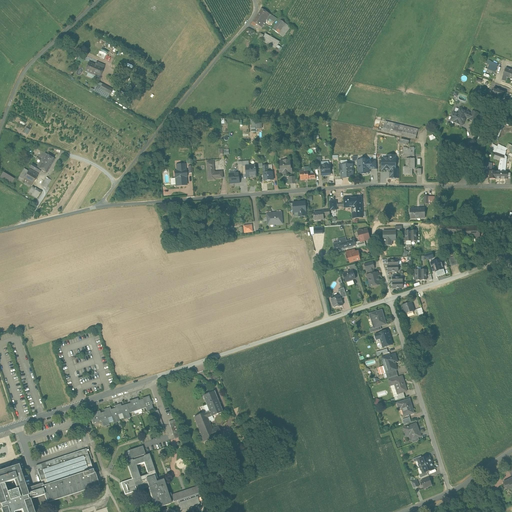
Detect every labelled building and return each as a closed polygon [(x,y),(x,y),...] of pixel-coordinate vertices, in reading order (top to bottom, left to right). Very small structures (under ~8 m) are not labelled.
[(270,14),(262,9),(251,24),(255,27),(256,24),(262,28),(264,24),(265,24),(264,23),(267,20),(268,21),(269,19),(274,22),(277,19),(270,15),(270,14)] [(281,18),(273,30),(279,34),(286,24),(287,22),(281,18)] [(286,24),(279,34),(281,36),(288,26),(286,24)] [(272,37),(266,34),(264,37),(263,37),(261,40),(268,44),(272,37)] [(100,50),(97,56),(107,60),(109,54),(100,50)] [(91,60),(86,72),(102,79),(107,67),(91,60)] [(491,61),(489,61),(487,64),(489,65),(487,72),(492,74),(493,72),(495,72),(498,65),(491,62),(491,61)] [(506,69),(502,80),(506,82),(508,78),(511,70),(506,69)] [(500,89),(494,87),(491,98),(495,99),(500,100),(501,98),(502,98),(504,92),(499,90),(500,89)] [(494,101),(488,99),(488,97),(486,96),(484,101),(493,104),(494,101)] [(459,110),(456,108),(454,112),(451,120),(454,121),(454,122),(459,125),(460,124),(463,125),(466,117),(470,118),(472,114),(467,113),(468,112),(460,109),(459,110)] [(479,114),(473,111),(472,114),(470,118),(469,120),(475,122),(479,114)] [(418,129),(385,121),(383,131),(392,133),(394,127),(417,133),(418,129)] [(251,123),(251,131),(256,131),(256,128),(262,128),(262,122),(251,123)] [(417,133),(394,127),(392,133),(415,139),(417,133)] [(495,152),(505,155),(506,152),(492,144),(490,151),(495,153),(495,152)] [(414,148),(406,148),(404,148),(403,148),(403,157),(415,156),(414,148)] [(505,155),(495,152),(495,153),(494,158),(500,160),(503,161),(504,160),(505,155)] [(54,159),(47,155),(45,159),(41,165),(48,169),(54,159)] [(45,159),(43,158),(38,166),(33,163),(31,167),(40,172),(42,169),(47,172),(48,169),(41,165),(45,159)] [(415,159),(406,159),(406,167),(403,167),(403,175),(412,175),(412,169),(415,169),(415,159)] [(290,160),(280,161),(281,167),(279,167),(280,174),(286,173),(287,174),(288,174),(288,173),(292,173),(291,166),(290,166),(290,160)] [(368,160),(365,160),(361,160),(361,161),(358,161),(359,174),(362,173),(362,174),(366,174),(366,173),(369,173),(369,168),(371,168),(370,161),(368,161),(368,160)] [(500,160),(499,167),(498,172),(496,172),(496,171),(492,171),(489,171),(489,173),(489,179),(496,179),(507,179),(507,178),(508,172),(505,172),(506,160),(504,160),(503,161),(500,160)] [(185,164),(176,165),(177,171),(175,171),(175,178),(187,177),(187,170),(185,170),(185,164)] [(347,164),(346,165),(341,165),(341,168),(340,169),(340,173),(341,174),(342,178),(353,177),(352,165),(350,165),(349,164),(347,164)] [(213,165),(207,166),(208,169),(209,178),(214,177),(215,179),(223,178),(222,172),(214,173),(213,165)] [(268,165),(263,166),(264,181),(273,180),(272,172),(268,172),(268,165)] [(321,166),(321,169),(321,175),(330,174),(329,165),(321,166)] [(256,166),(245,166),(246,173),(248,173),(249,177),(257,177),(256,166)] [(19,177),(23,180),(28,171),(24,169),(19,177)] [(23,180),(23,181),(25,182),(30,185),(32,186),(38,174),(30,169),(28,171),(23,180)] [(305,171),(300,172),(300,180),(309,179),(308,179),(315,178),(315,174),(308,174),(308,171),(305,171)] [(2,172),(0,176),(0,177),(12,183),(14,178),(2,172)] [(238,173),(229,174),(229,183),(239,183),(238,173)] [(51,181),(46,178),(41,186),(46,189),(51,181)] [(41,192),(32,187),(28,193),(38,198),(41,192)] [(360,198),(344,199),(344,207),(353,206),(354,218),(361,217),(360,206),(361,206),(360,198)] [(305,202),(293,203),(294,211),(294,213),(300,212),(300,214),(301,214),(301,216),(306,216),(305,202)] [(425,209),(410,209),(410,219),(425,218),(425,209)] [(281,213),(267,214),(268,223),(275,223),(275,224),(282,224),(281,213)] [(457,227),(441,225),(440,232),(456,234),(456,233),(461,233),(461,238),(481,237),(481,226),(460,227),(460,228),(457,228),(457,227)] [(322,226),(313,226),(314,234),(322,234),(322,226)] [(366,229),(362,230),(360,230),(358,230),(358,232),(359,237),(360,238),(361,241),(364,241),(369,240),(369,238),(367,230),(366,229)] [(396,231),(383,231),(383,241),(384,241),(384,246),(392,246),(392,245),(390,245),(390,241),(396,240),(396,231)] [(346,237),(337,240),(338,242),(333,243),(335,251),(356,246),(356,243),(355,239),(352,240),(351,239),(351,240),(347,241),(346,237)] [(348,254),(347,254),(348,259),(349,259),(350,263),(360,260),(359,256),(360,256),(358,251),(354,252),(348,254)] [(455,256),(448,258),(450,267),(457,265),(455,256)] [(441,259),(431,263),(432,265),(433,265),(436,272),(444,269),(441,259)] [(373,262),(364,264),(366,271),(370,270),(373,269),(374,269),(373,262)] [(378,272),(374,273),(373,269),(370,270),(371,274),(367,275),(368,278),(369,278),(371,286),(373,286),(372,286),(377,285),(378,285),(380,285),(381,284),(378,272)] [(353,270),(347,272),(347,274),(343,275),(346,282),(347,282),(348,286),(354,284),(353,280),(355,279),(353,270)] [(341,289),(338,290),(340,295),(341,299),(347,297),(344,288),(341,289)] [(340,295),(335,297),(335,298),(332,299),(331,300),(333,307),(334,308),(338,306),(339,307),(342,306),(343,305),(341,299),(340,295)] [(411,303),(403,305),(406,313),(414,311),(411,303)] [(383,310),(371,313),(375,327),(379,326),(385,325),(383,318),(385,318),(383,310)] [(388,331),(375,335),(377,339),(380,338),(383,347),(392,344),(388,331)] [(395,354),(382,358),(384,366),(386,365),(389,372),(397,369),(394,360),(397,360),(395,354)] [(402,376),(390,380),(392,386),(395,384),(398,394),(407,391),(402,376)] [(213,391),(204,395),(208,406),(218,402),(213,391)] [(115,408),(111,410),(110,408),(104,410),(105,412),(100,413),(100,411),(89,415),(90,418),(91,418),(93,423),(102,420),(104,425),(109,423),(109,425),(107,418),(113,417),(114,421),(119,420),(120,421),(118,415),(123,413),(125,418),(129,416),(130,418),(129,413),(137,411),(139,415),(138,411),(146,408),(147,412),(154,410),(149,396),(143,398),(143,399),(139,400),(138,398),(130,401),(130,403),(121,406),(121,404),(114,406),(115,408)] [(410,400),(398,403),(399,408),(402,407),(405,415),(414,413),(410,400)] [(210,410),(195,417),(205,441),(215,436),(207,418),(212,416),(212,415),(222,411),(218,402),(208,406),(210,410)] [(164,430),(158,410),(152,412),(156,427),(158,432),(164,430)] [(174,420),(169,422),(175,439),(181,436),(174,420)] [(416,423),(403,428),(406,435),(410,433),(412,439),(412,440),(418,438),(421,436),(417,428),(418,428),(416,423)] [(128,461),(134,479),(121,483),(125,495),(150,486),(157,508),(171,503),(170,499),(164,479),(156,482),(156,480),(157,479),(149,454),(145,455),(145,453),(146,453),(144,446),(129,451),(131,458),(132,458),(133,459),(128,461)] [(86,449),(36,466),(42,484),(27,489),(19,465),(0,471),(0,509),(1,509),(2,511),(34,511),(32,505),(47,500),(47,501),(98,484),(86,449)] [(422,459),(418,461),(420,467),(431,463),(429,456),(422,459)] [(431,463),(420,467),(423,473),(423,474),(427,472),(434,469),(431,463)] [(429,478),(421,481),(424,489),(428,488),(428,487),(432,485),(429,478)] [(198,487),(171,496),(172,498),(170,499),(171,503),(178,501),(178,503),(179,509),(182,508),(183,509),(197,504),(196,503),(199,502),(197,497),(201,496),(200,493),(198,487)]
